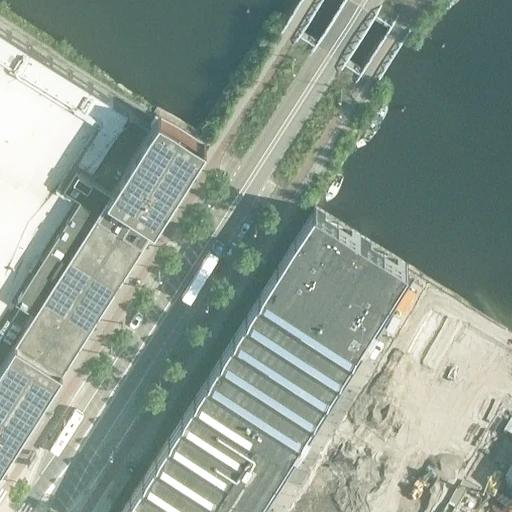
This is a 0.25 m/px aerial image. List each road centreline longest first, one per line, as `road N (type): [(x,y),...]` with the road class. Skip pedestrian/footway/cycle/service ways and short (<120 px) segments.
road 1 (tertiary): [(101,415),(365,0)]
road 2 (tertiary): [(101,415),(23,511)]
